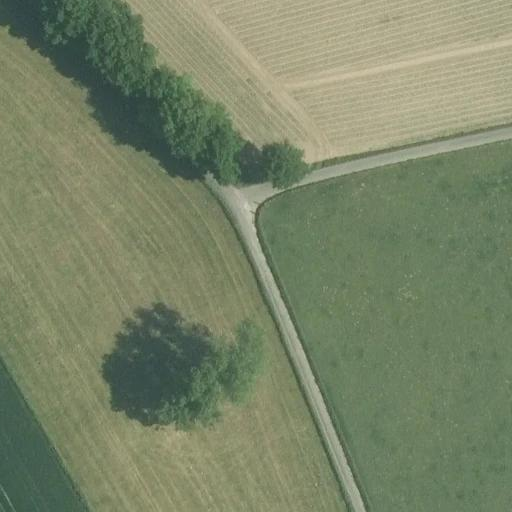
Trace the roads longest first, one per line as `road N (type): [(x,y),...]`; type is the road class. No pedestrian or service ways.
road 1 (track): [(360,511),(240,195),(40,0)]
road 2 (track): [(511,131),(240,195)]
